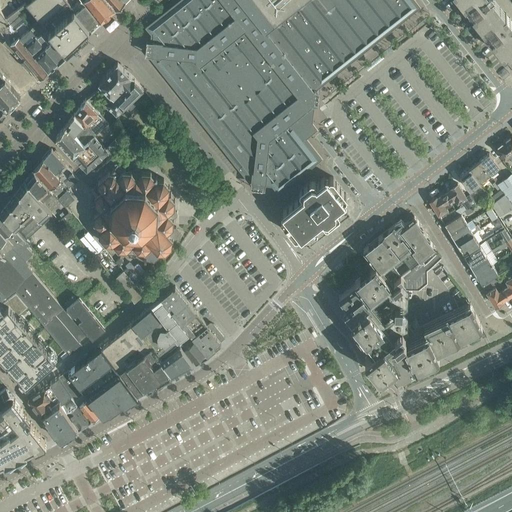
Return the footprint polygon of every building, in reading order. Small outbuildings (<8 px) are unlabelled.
[(67,51),(91,29),(72,4),(68,0),(34,0),(31,4),(41,15),(38,17),(39,19),(67,51)] [(77,0),(72,4),(91,29),(100,20),(84,0),(77,0)] [(108,13),(97,0),(84,0),(100,20),(108,13)] [(97,0),(108,13),(116,6),(110,0),(97,0)] [(156,61),(167,75),(174,84),(183,95),(184,94),(193,105),(194,105),(203,116),(212,127),(213,127),(221,138),(233,152),(237,158),(234,160),(245,174),(244,175),(248,180),(253,181),(263,182),(268,183),(273,183),(276,187),(277,186),(279,189),(292,179),(292,178),(316,159),(314,157),(315,156),(318,154),(304,137),(315,128),(310,122),(311,111),(308,106),(311,104),(313,104),(313,103),(312,103),(312,102),(314,102),(316,101),(317,99),(318,97),(318,95),(317,93),(313,91),(313,90),(314,90),(314,89),(314,88),(324,80),(324,79),(346,61),(352,57),(358,52),(383,32),(391,26),(392,26),(416,7),(410,0),(183,0),(174,7),(174,6),(149,26),(153,32),(152,40),(152,41),(152,43),(151,43),(149,44),(148,45),(148,47),(148,48),(148,49),(149,50),(151,51),(151,54),(150,55),(151,55),(150,57),(154,63),(155,63),(156,61)] [(461,0),(489,35),(510,18),(506,13),(495,0),(461,0)] [(19,35),(20,37),(24,34),(29,39),(36,33),(30,26),(32,25),(18,8),(6,18),(19,35)] [(511,20),(510,18),(489,35),(511,63),(511,20)] [(59,60),(67,51),(39,19),(32,25),(30,26),(36,33),(59,60)] [(20,37),(25,42),(48,70),(59,60),(36,33),(29,39),(24,34),(20,37)] [(38,80),(48,70),(25,42),(20,37),(19,35),(6,46),(38,80)] [(0,71),(21,96),(38,80),(6,46),(2,42),(0,39),(0,71)] [(107,74),(99,82),(102,85),(102,86),(112,96),(105,102),(113,110),(115,112),(116,114),(125,105),(129,109),(135,103),(131,99),(143,88),(118,62),(111,69),(107,74)] [(5,78),(0,82),(0,102),(7,110),(10,107),(21,96),(5,78)] [(109,121),(86,98),(74,113),(94,134),(94,135),(103,127),(105,124),(109,121)] [(89,130),(86,126),(74,113),(66,124),(84,143),(94,134),(91,132),(89,130)] [(84,143),(66,124),(61,130),(56,137),(73,154),(73,155),(87,170),(108,151),(94,134),(84,143)] [(116,133),(108,125),(107,126),(105,124),(103,127),(105,128),(96,136),(104,145),(116,133)] [(503,141),(507,147),(509,146),(511,149),(511,133),(511,134),(510,134),(507,137),(506,138),(503,141)] [(117,154),(119,142),(115,138),(115,139),(111,143),(106,148),(109,150),(108,151),(114,156),(114,157),(117,154)] [(511,149),(509,146),(507,147),(503,141),(500,143),(499,142),(495,146),(496,147),(495,148),(504,159),(509,156),(511,159),(511,149)] [(43,158),(55,172),(61,178),(69,187),(76,181),(79,177),(54,150),(52,148),(51,149),(43,158)] [(479,160),(489,173),(491,176),(498,171),(496,168),(499,166),(489,152),(479,160)] [(43,158),(33,169),(34,169),(50,187),(61,178),(55,172),(43,158)] [(489,173),(479,160),(469,167),(482,183),(488,178),(491,176),(489,173)] [(128,250),(129,253),(134,253),(135,253),(139,258),(154,261),(160,255),(160,252),(165,252),(172,246),(173,238),(179,238),(182,232),(176,226),(174,226),(174,218),(174,217),(177,215),(177,210),(174,208),(175,208),(175,199),(171,194),(172,193),(171,192),(169,192),(170,185),(164,178),(157,178),(157,176),(156,175),(155,176),(151,171),(142,171),(140,168),(134,167),(131,170),(122,169),(120,167),(117,164),(112,168),(113,169),(112,170),(113,170),(109,170),(103,176),(98,180),(98,184),(97,183),(98,183),(97,182),(89,188),(90,189),(91,188),(94,193),(96,195),(96,204),(93,206),(93,211),(95,214),(94,222),(99,227),(98,228),(98,229),(100,229),(99,236),(105,242),(112,243),(112,244),(113,245),(114,244),(118,250),(127,250),(128,250)] [(464,171),(460,175),(471,189),(475,188),(482,183),(469,167),(469,168),(468,167),(464,170),(464,171)] [(34,169),(25,180),(52,210),(62,220),(71,212),(58,197),(50,187),(34,169)] [(500,187),(505,193),(511,201),(511,200),(511,172),(497,183),(500,187)] [(302,234),(304,235),(307,233),(307,232),(320,222),(321,222),(323,221),(325,224),(328,224),(338,216),(339,211),(337,209),(339,207),(344,203),(345,203),(343,201),(344,199),(347,197),(347,194),(333,177),(330,176),(329,177),(328,176),(325,176),(324,177),(321,180),(317,183),(314,179),(311,179),(304,185),(300,189),(299,191),(302,194),(283,209),(282,210),(281,213),(282,214),(281,215),(281,218),(295,236),(297,236),(300,234),(302,234)] [(61,178),(50,187),(58,197),(66,189),(69,187),(61,178)] [(25,180),(0,212),(25,239),(49,217),(47,215),(52,210),(25,180)] [(446,191),(445,192),(449,199),(454,196),(458,201),(459,200),(461,204),(463,202),(467,208),(475,203),(469,194),(466,196),(457,182),(451,186),(452,187),(450,188),(449,188),(448,188),(447,188),(447,189),(446,189),(446,190),(446,191)] [(495,200),(503,194),(500,189),(492,196),(495,200)] [(74,198),(67,190),(60,197),(66,204),(74,198)] [(477,191),(470,195),(475,203),(482,199),(477,191)] [(441,217),(445,222),(458,214),(454,208),(449,211),(447,208),(446,206),(451,203),(452,203),(449,199),(445,192),(443,193),(442,192),(438,194),(438,195),(437,196),(436,196),(430,200),(441,217)] [(511,200),(511,201),(505,193),(494,200),(491,203),(493,206),(498,215),(511,206),(511,200)] [(490,194),(486,196),(491,203),(494,200),(490,194)] [(467,215),(473,211),(471,207),(464,211),(467,215)] [(0,212),(0,229),(13,244),(12,245),(25,260),(33,253),(26,245),(29,243),(25,239),(0,212)] [(449,226),(448,228),(451,232),(467,222),(461,213),(458,214),(445,222),(445,223),(446,224),(445,223),(447,222),(449,226)] [(394,224),(363,248),(375,264),(355,280),(357,282),(339,296),(347,306),(343,309),(359,328),(356,331),(372,350),(365,356),(381,376),(388,371),(392,376),(484,332),(472,305),(470,302),(413,330),(408,325),(405,324),(391,335),(376,316),(379,314),(370,303),(387,289),(390,293),(406,280),(401,275),(421,259),(424,264),(425,263),(421,259),(423,257),(431,266),(428,269),(442,258),(435,248),(436,247),(428,237),(429,237),(421,227),(423,226),(414,215),(404,223),(401,219),(394,225),(394,224)] [(473,232),(467,222),(451,232),(453,237),(456,237),(458,241),(473,232)] [(499,231),(505,241),(510,238),(504,228),(499,231)] [(0,229),(0,248),(2,251),(4,249),(19,265),(25,260),(12,245),(13,244),(0,229)] [(93,252),(101,246),(88,231),(81,238),(93,252)] [(479,242),(473,232),(458,241),(459,242),(458,244),(459,247),(462,246),(464,250),(463,251),(462,250),(463,252),(479,242)] [(471,261),(471,262),(486,253),(480,243),(464,253),(465,255),(465,254),(466,253),(468,257),(467,259),(469,262),(471,261)] [(500,250),(498,245),(491,250),(494,254),(500,250)] [(0,248),(0,289),(7,297),(16,290),(44,322),(55,314),(79,341),(84,336),(87,334),(32,271),(25,277),(2,251),(0,248)] [(474,266),(473,268),(476,273),(492,263),(486,253),(471,262),(474,266)] [(498,273),(492,263),(476,273),(479,277),(481,277),(483,281),(481,282),(482,283),(490,278),(495,275),(498,273)] [(509,285),(504,288),(508,296),(510,294),(511,295),(511,294),(511,270),(509,266),(498,273),(495,275),(498,279),(503,276),(509,285)] [(114,278),(134,301),(144,293),(123,270),(114,278)] [(495,275),(490,278),(482,283),(485,288),(493,283),(498,279),(495,275)] [(499,291),(493,283),(485,288),(495,304),(502,301),(501,300),(508,296),(504,288),(499,291)] [(209,327),(175,285),(160,297),(207,354),(209,353),(210,354),(221,345),(219,342),(221,340),(225,337),(213,323),(209,327)] [(0,354),(25,384),(56,358),(18,315),(28,306),(15,292),(3,302),(0,298),(0,354)] [(94,336),(104,328),(105,327),(103,325),(79,297),(68,306),(90,331),(94,336)] [(163,320),(175,336),(185,328),(172,313),(160,298),(151,305),(163,320)] [(176,339),(151,305),(132,321),(132,322),(157,353),(176,339)] [(55,314),(44,322),(67,349),(70,354),(82,345),(79,341),(55,314)] [(164,379),(164,378),(173,374),(157,353),(132,322),(102,346),(137,394),(146,388),(147,389),(164,379)] [(196,361),(207,355),(194,339),(184,347),(196,361)] [(179,344),(160,358),(172,373),(187,366),(193,363),(179,344)] [(101,346),(69,370),(82,387),(91,398),(103,413),(105,412),(104,411),(114,405),(115,406),(118,403),(119,404),(120,403),(121,403),(125,400),(124,400),(129,396),(131,398),(136,394),(136,395),(138,394),(137,394),(102,346),(101,346)] [(68,369),(58,376),(64,383),(72,394),(82,387),(69,370),(68,369)] [(58,376),(49,383),(60,399),(62,401),(72,395),(72,394),(64,383),(58,376)] [(28,398),(41,414),(60,399),(49,383),(29,395),(28,398)] [(91,398),(82,387),(72,394),(72,395),(91,419),(94,417),(95,418),(101,414),(100,411),(90,399),(91,398)] [(0,406),(13,397),(14,396),(7,388),(0,392),(0,406)] [(79,427),(91,419),(72,395),(62,401),(79,427)] [(4,408),(0,411),(0,464),(5,462),(5,463),(26,453),(27,453),(27,452),(28,452),(36,448),(43,445),(44,444),(46,444),(46,441),(45,440),(35,428),(27,417),(28,417),(22,409),(15,399),(15,400),(13,397),(2,406),(4,408)] [(62,401),(60,399),(41,414),(61,439),(79,427),(62,401)]
